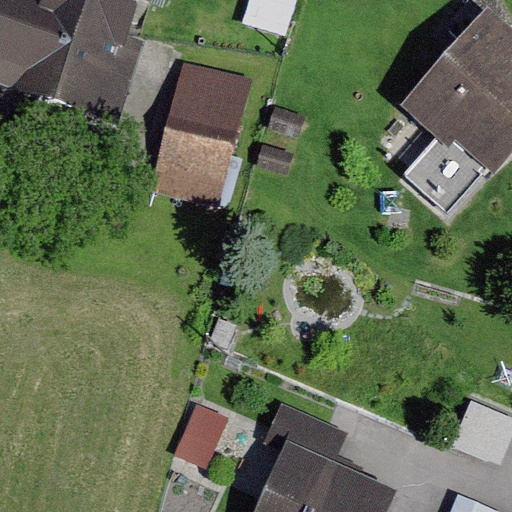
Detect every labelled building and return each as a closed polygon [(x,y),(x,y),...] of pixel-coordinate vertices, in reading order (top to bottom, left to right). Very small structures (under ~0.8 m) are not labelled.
[(129,17),(127,17),(136,0),(0,0),(0,72),(94,108),(129,17)] [(511,170),(511,22),(499,10),(416,101),(502,180),(511,170)] [(266,80),(200,60),(166,174),(232,194),(266,80)] [(204,396),(184,443),(211,454),(232,407),(204,396)] [(391,511),(400,492),(296,445),(265,511),(391,511)]
